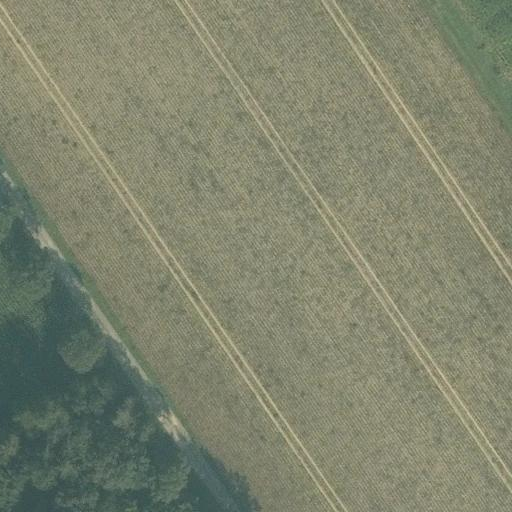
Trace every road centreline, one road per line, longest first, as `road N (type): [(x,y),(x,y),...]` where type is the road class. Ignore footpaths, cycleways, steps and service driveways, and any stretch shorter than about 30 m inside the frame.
road 1 (track): [(221,511),(0,179)]
road 2 (track): [(432,0),(511,116)]
